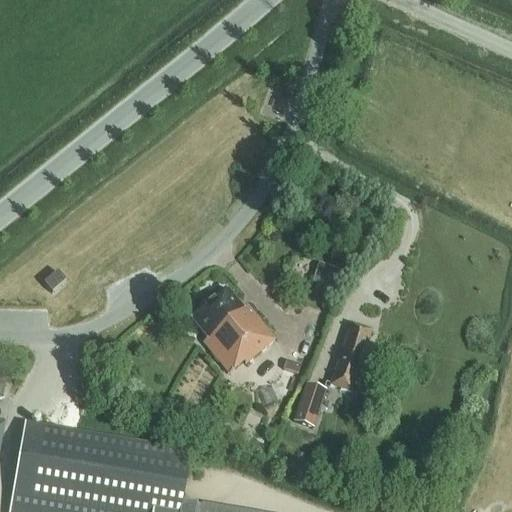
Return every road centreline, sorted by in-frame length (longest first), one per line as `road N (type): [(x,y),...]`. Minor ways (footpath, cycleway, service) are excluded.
road 1 (unclassified): [(0,335),(91,328),(165,286),(233,229),(290,139),(333,0)]
road 2 (tertiary): [(0,215),(264,0)]
road 3 (tertiary): [(511,49),(398,0)]
